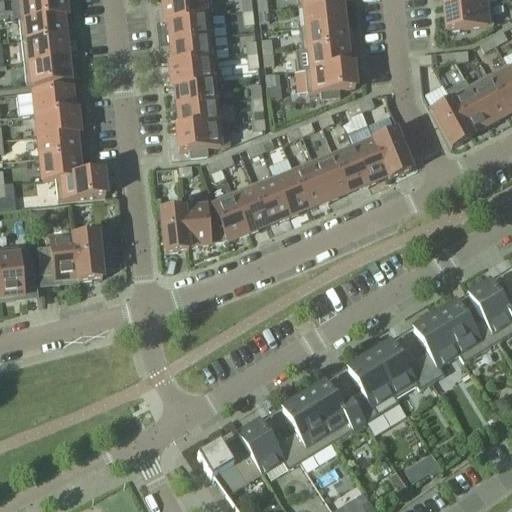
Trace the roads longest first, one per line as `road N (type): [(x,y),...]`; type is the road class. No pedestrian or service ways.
road 1 (residential): [(182,421),(511,223)]
road 2 (residential): [(146,311),(307,253),(439,191)]
road 3 (residential): [(146,311),(109,0)]
road 4 (residential): [(439,191),(402,107),(389,0)]
road 5 (residential): [(0,351),(146,311)]
road 6 (residential): [(4,511),(134,445)]
